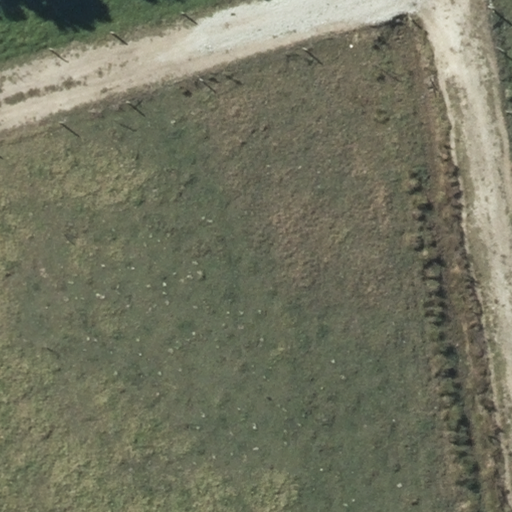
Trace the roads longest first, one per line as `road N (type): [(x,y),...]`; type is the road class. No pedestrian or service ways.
road 1 (track): [(451,0),(511,380)]
road 2 (track): [(0,103),(323,0)]
